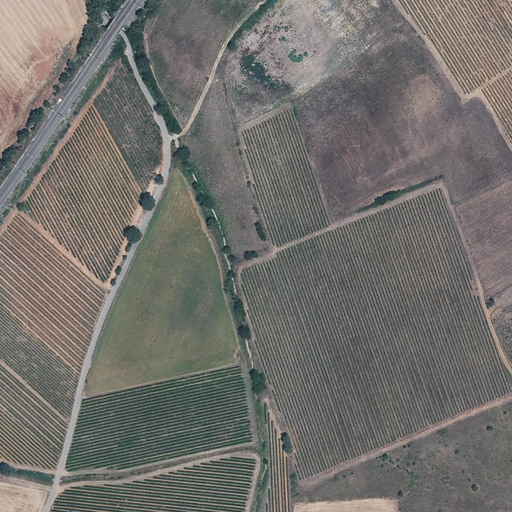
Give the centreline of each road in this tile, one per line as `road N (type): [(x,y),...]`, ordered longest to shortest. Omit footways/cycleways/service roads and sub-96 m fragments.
road 1 (unclassified): [(96,0),(126,39),(169,144),(97,330),(44,511)]
road 2 (track): [(168,137),(183,130),(228,39),(267,0)]
